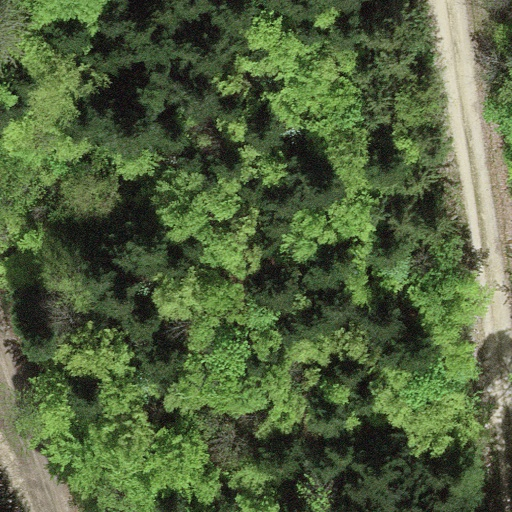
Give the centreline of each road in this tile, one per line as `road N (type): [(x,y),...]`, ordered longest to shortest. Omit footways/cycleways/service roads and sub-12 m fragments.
road 1 (track): [(511,383),(456,0)]
road 2 (track): [(39,511),(0,391)]
